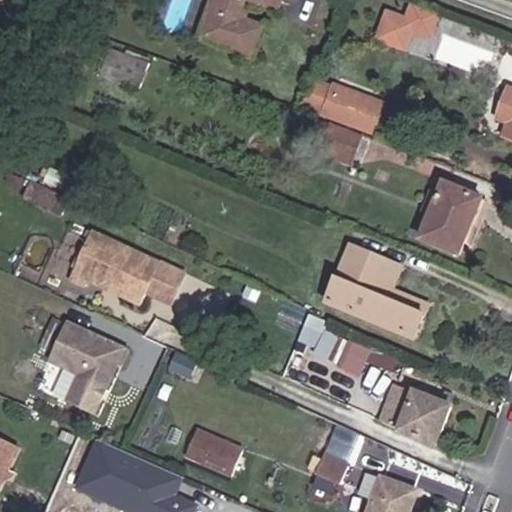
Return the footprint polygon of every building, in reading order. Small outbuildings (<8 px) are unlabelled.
[(211,0),(198,38),(242,53),(253,23),(241,18),(247,0),(248,0),(260,4),(261,0),(273,0),(278,2),(278,0),(211,0)] [(275,10),(278,2),(273,0),(261,0),(260,4),(275,10)] [(376,39),(408,50),(414,33),(434,40),(443,12),(411,1),(406,14),(386,8),(376,39)] [(253,23),(242,53),(253,57),(263,27),(253,23)] [(135,88),(145,64),(111,50),(102,74),(135,88)] [(507,89),(496,118),(506,122),(501,137),(511,140),(511,88),(511,90),(507,89)] [(385,105),(343,89),(332,119),(373,135),(385,105)] [(354,146),(358,134),(338,126),(333,138),(354,146)] [(35,203),(42,188),(28,181),(21,197),(35,203)] [(459,254),(479,198),(440,182),(420,239),(459,254)] [(59,214),(66,199),(42,188),(35,203),(59,214)] [(58,255),(75,262),(83,244),(86,238),(69,230),(58,255)] [(75,262),(67,279),(88,288),(90,284),(100,289),(106,286),(115,290),(117,297),(139,307),(148,286),(179,300),(190,276),(89,231),(86,238),(75,262)] [(376,293),(390,263),(350,246),(326,301),(412,340),(423,314),(376,293)] [(399,268),(390,263),(376,293),(423,314),(428,304),(391,287),(399,268)] [(312,350),(326,319),(307,310),(295,341),(304,345),(312,350)] [(123,351),(64,324),(46,364),(76,378),(64,404),(89,416),(95,402),(93,398),(95,393),(100,392),(111,368),(114,370),(123,351)] [(300,355),(304,345),(295,341),(290,350),(300,355)] [(435,446),(449,405),(400,386),(386,425),(400,430),(399,432),(435,446)] [(241,452),(197,433),(186,459),(230,478),(241,452)] [(179,493),(186,475),(96,438),(75,489),(129,511),(196,511),(201,502),(179,493)] [(7,475),(18,453),(0,444),(0,491),(3,485),(6,478),(7,475)] [(346,464),(327,455),(319,473),(338,482),(346,464)] [(3,485),(14,479),(7,475),(6,478),(3,485)] [(407,511),(416,490),(380,476),(366,511),(407,511)]
